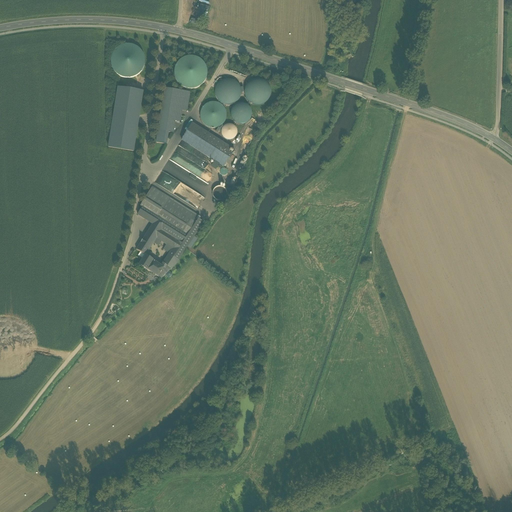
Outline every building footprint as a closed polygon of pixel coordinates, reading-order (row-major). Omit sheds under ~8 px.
[(143,68),(144,61),(143,55),(140,50),(134,46),(128,45),(121,46),(116,49),(112,55),(111,61),(112,68),(116,73),(121,77),(128,78),(134,77),(140,73),(143,68)] [(206,80),(207,73),(206,67),(203,61),(197,58),(191,56),(184,58),(179,61),(175,67),(174,73),(175,80),(179,85),(184,89),(191,90),(197,89),(203,85),(206,80)] [(215,88),(214,93),(216,98),(219,102),(224,105),(229,106),(234,104),(238,101),(241,96),(241,91),(240,86),(237,82),(232,79),(227,79),(222,80),(217,83),(215,88)] [(245,88),(244,93),(246,99),(249,103),(253,105),(259,106),(264,104),(268,101),(270,97),(271,91),(270,86),(266,82),(262,80),(256,79),(251,80),(247,84),(245,88)] [(137,83),(130,82),(128,90),(135,91),(137,83)] [(128,90),(118,88),(108,147),(133,151),(143,92),(135,91),(128,90)] [(165,89),(158,131),(168,132),(173,133),(175,121),(180,122),(182,110),(187,111),(190,93),(165,89)] [(200,111),(199,117),(201,122),(204,126),(209,128),(214,129),(219,127),(223,124),(226,120),(226,114),(225,109),(222,105),(217,103),(212,102),(207,103),(203,107),(200,111)] [(231,111),(230,115),(231,119),(234,122),(238,125),(242,125),(246,124),(249,121),(251,118),(252,114),(251,110),(248,106),(245,104),(240,104),(236,105),(233,107),(231,111)] [(219,165),(224,167),(234,151),(192,124),(181,141),(214,162),(219,165)] [(237,135),(237,132),(237,129),(235,127),(232,125),(229,124),(226,125),(223,127),(222,129),(221,132),(222,135),(223,138),(226,140),(229,140),(232,140),(235,138),(237,135)] [(158,131),(156,143),(166,144),(168,132),(158,131)] [(219,165),(214,162),(210,167),(216,171),(219,165)] [(153,183),(189,202),(194,193),(198,191),(198,190),(202,188),(205,181),(202,180),(198,181),(198,182),(193,184),(187,187),(182,184),(181,181),(188,178),(190,174),(185,171),(183,167),(175,163),(174,164),(172,165),(172,166),(169,167),(168,169),(162,172),(161,174),(165,172),(163,176),(161,180),(153,183)] [(220,171),(219,173),(220,174),(221,176),(222,176),(224,176),(226,176),(227,175),(228,174),(228,172),(227,170),(226,169),(225,168),(223,168),(222,169),(220,170),(220,171)] [(213,193),(213,196),(214,198),(216,200),(219,201),(222,200),(224,199),(226,197),(227,194),(227,191),(225,189),(223,187),(220,186),(217,187),(215,188),(213,190),(213,193)] [(137,215),(152,224),(157,217),(187,236),(197,221),(200,217),(152,187),(140,206),(142,208),(137,215)] [(221,208),(235,198),(232,194),(218,204),(221,208)] [(183,243),(187,236),(157,217),(152,224),(162,230),(183,243)] [(174,257),(179,260),(187,247),(194,237),(202,224),(197,221),(187,236),(183,243),(174,257)] [(152,224),(143,239),(152,245),(154,243),(156,239),(162,230),(152,224)] [(162,242),(166,245),(172,249),(169,253),(169,254),(174,257),(183,243),(162,230),(156,239),(162,242)] [(197,239),(194,237),(187,247),(191,249),(197,239)] [(143,239),(141,242),(150,248),(152,245),(143,239)] [(145,256),(146,256),(148,252),(150,248),(141,242),(136,250),(140,252),(145,256)] [(164,250),(169,253),(172,249),(166,245),(164,250)] [(169,254),(163,263),(171,269),(175,266),(179,260),(174,257),(169,254)] [(139,265),(147,270),(153,261),(149,258),(146,256),(145,256),(143,259),(139,265)] [(147,270),(158,277),(164,268),(161,266),(153,261),(147,270)] [(169,271),(171,269),(163,263),(161,266),(164,268),(158,277),(161,279),(165,275),(169,271)]
